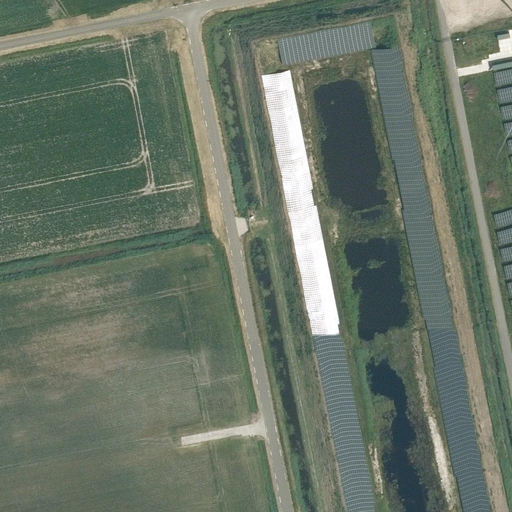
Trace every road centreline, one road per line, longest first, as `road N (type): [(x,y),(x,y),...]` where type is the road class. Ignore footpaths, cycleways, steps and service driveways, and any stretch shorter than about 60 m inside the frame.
road 1 (unclassified): [(286,511),(187,9)]
road 2 (unclassified): [(0,46),(187,9)]
